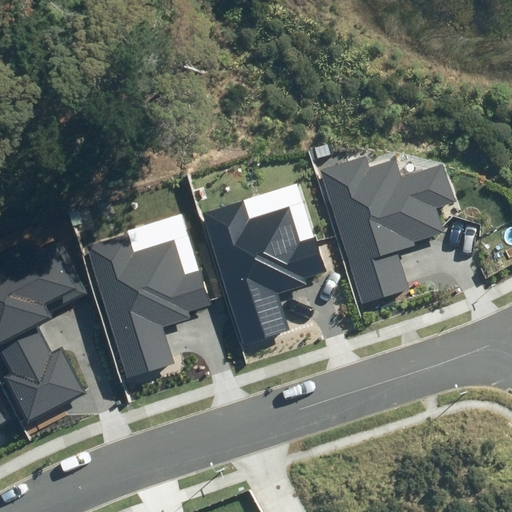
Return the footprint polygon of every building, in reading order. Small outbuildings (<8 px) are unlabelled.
[(322,168),(362,303),(409,290),(397,250),(415,245),(413,239),(443,230),(437,207),(456,202),(445,164),(401,177),(396,158),(367,166),(364,156),(322,168)] [(202,213),(243,344),(289,330),(277,293),(306,284),(304,277),(326,270),(316,237),(301,242),(290,207),(250,219),(244,200),(202,213)] [(88,247),(128,378),(174,364),(163,327),(191,318),(188,311),(210,304),(183,213),(127,230),(129,235),(88,247)] [(6,379),(28,423),(85,395),(62,347),(51,353),(38,326),(53,319),(50,312),(89,293),(61,236),(0,265),(0,350),(12,376),(6,379)] [(0,424),(11,418),(0,401),(0,424)]
